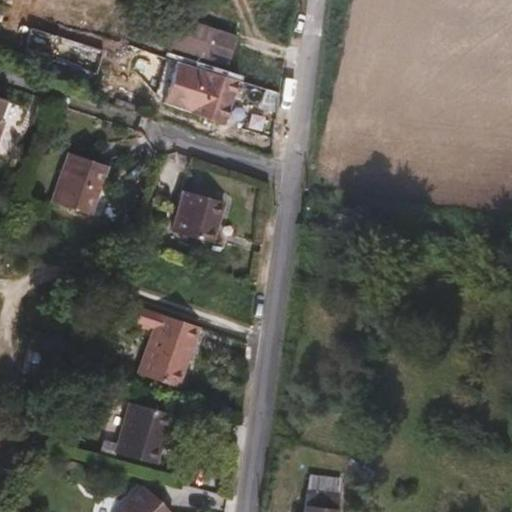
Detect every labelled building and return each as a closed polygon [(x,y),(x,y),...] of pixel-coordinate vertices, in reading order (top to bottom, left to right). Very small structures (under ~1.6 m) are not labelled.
[(230,44),(173,25),(161,21),(156,35),(226,58),(230,44)] [(227,120),(241,78),(179,58),(165,100),(227,120)] [(0,130),(6,117),(1,114),(8,97),(0,93),(0,130)] [(96,213),(113,162),(70,149),(55,199),(96,213)] [(175,230),(208,238),(215,240),(225,198),(185,188),(175,230)] [(180,391),(190,358),(200,329),(138,307),(133,324),(154,332),(139,377),(180,391)] [(116,457),(149,467),(157,469),(171,419),(130,407),(116,457)] [(169,511),(150,491),(147,490),(122,511),(169,511)] [(342,511),(343,510),(345,494),(314,490),(310,511),(342,511)]
